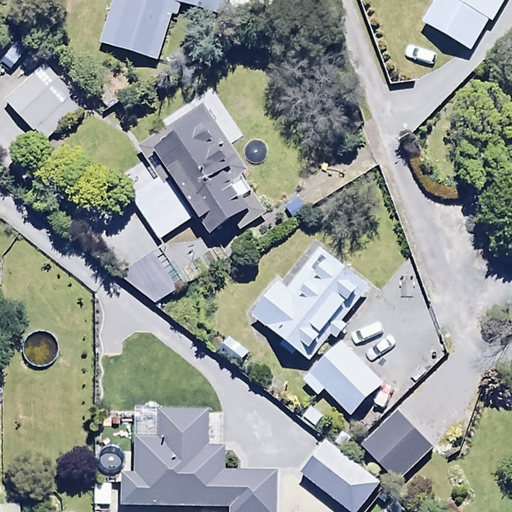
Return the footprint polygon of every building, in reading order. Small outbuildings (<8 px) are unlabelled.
[(108,0),(95,45),(155,64),(170,18),(174,20),(178,7),(221,21),(227,0),(108,0)] [(431,0),(417,25),(467,55),(486,24),(489,26),(504,0),(431,0)] [(3,104),(30,135),(33,133),(42,143),(80,110),(43,68),(3,104)] [(115,181),(156,244),(193,220),(206,240),(232,224),(239,234),(266,217),(250,192),(247,194),(239,182),(246,178),(228,149),(242,139),(211,90),(156,125),(161,132),(133,150),(142,164),(115,181)] [(276,282),(247,318),(310,369),(298,384),(317,399),(321,393),(348,421),(381,387),(336,341),(343,332),(338,327),(367,292),(318,252),(287,291),(276,282)] [(149,254),(114,275),(152,307),(173,294),(149,254)] [(130,476),(117,476),(116,509),(227,511),(226,511),(273,511),(274,473),(223,472),(223,450),(204,450),(205,410),(154,409),(154,440),(130,440),(130,476)]
